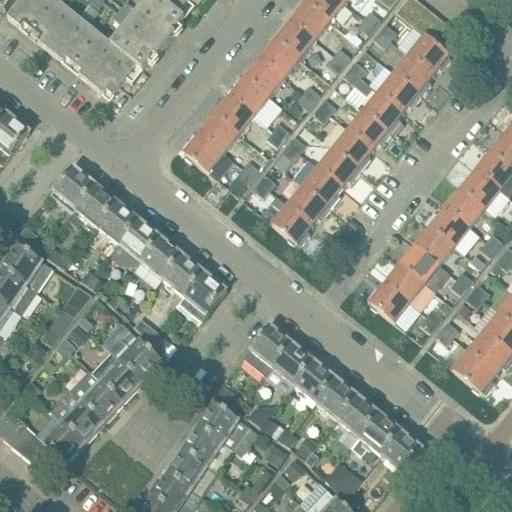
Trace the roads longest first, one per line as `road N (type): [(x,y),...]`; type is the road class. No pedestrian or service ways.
road 1 (residential): [(307,311),(511,66)]
road 2 (residential): [(282,292),(227,365),(195,343),(261,275)]
road 3 (residential): [(126,166),(258,0)]
road 4 (residential): [(456,434),(307,311)]
road 5 (residential): [(261,275),(126,166)]
road 6 (residential): [(85,133),(32,211),(0,189)]
